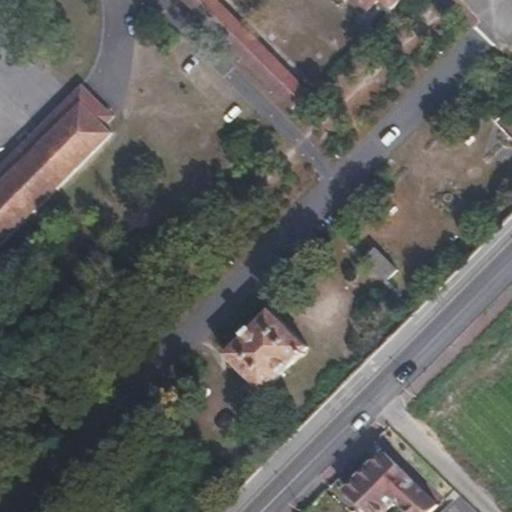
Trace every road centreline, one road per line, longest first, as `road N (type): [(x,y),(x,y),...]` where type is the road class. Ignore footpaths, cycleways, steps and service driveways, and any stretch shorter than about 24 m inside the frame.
road 1 (primary): [(259,511),(511,257)]
road 2 (track): [(371,398),(487,511)]
